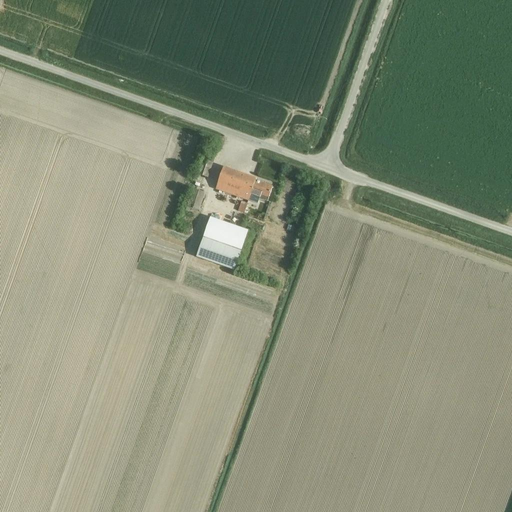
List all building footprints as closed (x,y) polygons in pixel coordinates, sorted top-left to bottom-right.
[(203,159),(198,174),(208,177),(213,163),(203,159)] [(224,167),(216,189),(249,201),(251,194),(260,198),(261,195),(269,197),(273,186),(256,180),(257,178),(224,167)] [(187,206),(198,210),(204,192),(193,188),(187,206)] [(241,201),(238,211),(244,213),(247,203),(241,201)] [(233,270),(240,249),(247,231),(210,218),(196,257),(233,270)]
